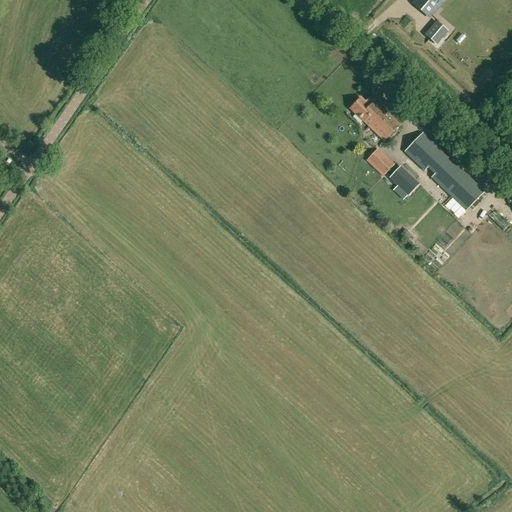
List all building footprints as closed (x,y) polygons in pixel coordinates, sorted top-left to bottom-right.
[(417,0),(414,4),(428,16),(442,0),(417,0)] [(436,23),(426,35),(436,44),(446,32),(436,23)] [(356,103),(351,108),(367,124),(385,141),(390,135),(392,137),(396,133),(394,131),(400,125),(375,101),(374,102),(369,107),(364,102),(360,98),(356,103)] [(422,134),(404,152),(424,171),(427,168),(434,175),(431,178),(465,210),(482,192),(422,134)] [(387,171),(393,165),(378,150),(372,155),(387,171)] [(400,168),(390,179),(408,195),(418,185),(400,168)] [(405,239),(409,235),(405,230),(400,235),(405,239)]
